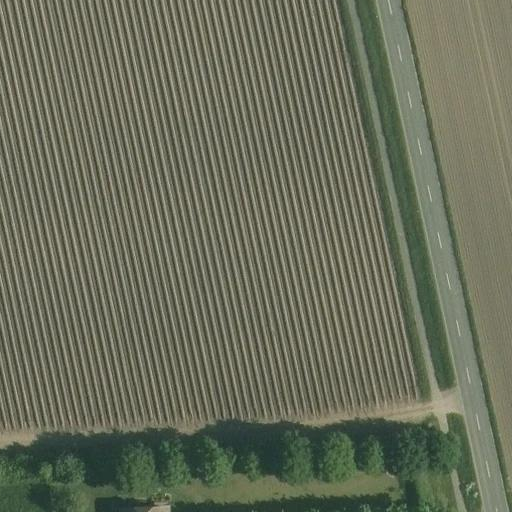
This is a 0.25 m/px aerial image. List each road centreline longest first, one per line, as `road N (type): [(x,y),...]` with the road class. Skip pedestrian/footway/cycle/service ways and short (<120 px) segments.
road 1 (tertiary): [(389,0),(496,511)]
road 2 (track): [(473,400),(381,427),(0,447)]
